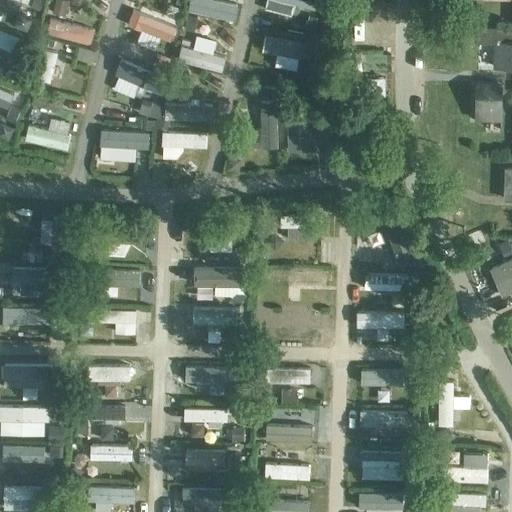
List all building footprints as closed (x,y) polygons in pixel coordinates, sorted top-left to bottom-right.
[(32,0),(31,5),(40,8),(42,0),(32,0)] [(55,0),(53,11),(64,14),(67,0),(55,0)] [(187,0),(186,9),(228,17),(231,3),(214,0),(187,0)] [(166,1),(162,10),(178,17),(182,8),(166,1)] [(291,20),(294,8),(281,4),(278,16),(291,20)] [(188,14),(186,24),(200,26),(201,17),(188,14)] [(44,16),(42,33),(87,39),(89,23),(44,16)] [(306,20),(304,32),(314,34),(317,22),(306,20)] [(378,25),(358,31),(364,48),(383,43),(378,25)] [(0,46),(6,49),(13,32),(0,26),(0,46)] [(495,43),(495,68),(511,68),(511,29),(477,29),(477,43),(495,43)] [(295,70),(300,47),(259,38),(257,48),(271,51),(268,64),(295,70)] [(46,78),(50,48),(39,47),(35,76),(46,78)] [(218,67),(219,49),(178,47),(177,64),(218,67)] [(386,62),(385,49),(371,51),(373,64),(386,62)] [(113,59),(108,73),(137,83),(142,68),(113,59)] [(143,72),(138,84),(154,92),(160,80),(143,72)] [(306,73),(304,87),(314,88),(317,75),(306,73)] [(171,83),(168,97),(183,99),(185,86),(171,83)] [(263,85),(263,94),(276,96),(277,86),(263,85)] [(502,86),(477,85),(476,119),(501,120),(502,86)] [(114,103),(127,105),(129,92),(116,90),(114,103)] [(33,92),(30,104),(42,107),(45,95),(33,92)] [(256,99),(254,143),(271,144),(273,100),(256,99)] [(142,100),(140,111),(161,116),(164,102),(153,100),(153,103),(142,100)] [(29,104),(20,137),(38,142),(47,109),(29,104)] [(155,115),(152,125),(165,129),(168,120),(155,115)] [(311,146),(311,117),(280,117),(280,146),(311,146)] [(141,118),(140,127),(152,128),(152,125),(152,119),(141,118)] [(3,123),(0,129),(0,136),(8,140),(14,129),(3,123)] [(100,127),(99,150),(140,152),(141,130),(100,127)] [(117,153),(116,170),(129,170),(130,154),(117,153)] [(227,157),(226,170),(239,172),(240,158),(227,157)] [(274,213),(275,224),(282,223),(283,232),(309,231),(309,212),(274,213)] [(373,213),(360,218),(365,231),(378,226),(373,213)] [(192,235),(231,236),(232,216),(193,215),(192,235)] [(37,254),(49,254),(49,217),(37,217),(37,254)] [(511,247),(508,239),(500,243),(506,256),(511,253),(511,247)] [(238,248),(231,258),(240,265),(247,255),(238,248)] [(424,254),(413,258),(416,267),(428,262),(424,254)] [(504,298),(511,293),(511,260),(490,273),(504,298)] [(131,283),(132,267),(102,265),(101,281),(131,283)] [(14,279),(14,291),(38,291),(37,266),(6,266),(6,279),(14,279)] [(319,286),(320,269),(281,267),(280,284),(319,286)] [(393,288),(394,271),(362,269),(361,286),(393,288)] [(275,272),(263,272),(263,280),(275,280),(275,272)] [(271,299),(271,286),(259,286),(258,299),(271,299)] [(53,287),(52,304),(65,304),(65,288),(53,287)] [(235,290),(229,301),(239,307),(245,296),(235,290)] [(2,302),(2,320),(35,320),(35,302),(2,302)] [(186,318),(230,321),(231,305),(187,303),(186,318)] [(130,331),(130,306),(105,306),(105,330),(130,331)] [(312,320),(312,306),(276,306),(277,320),(312,320)] [(352,307),(351,337),(382,338),(383,323),(396,324),(397,309),(352,307)] [(270,309),(255,309),(255,321),(270,321),(270,309)] [(419,312),(407,312),(407,322),(419,322),(419,312)] [(81,323),(80,334),(92,335),(92,323),(81,323)] [(215,327),(201,327),(201,341),(215,341),(215,327)] [(33,396),(32,361),(0,361),(0,384),(17,384),(17,397),(33,396)] [(124,377),(124,362),(90,362),(90,377),(124,377)] [(274,379),(305,380),(306,364),(275,363),(274,379)] [(379,380),(379,391),(401,392),(401,368),(368,367),(368,380),(379,380)] [(225,384),(226,376),(184,375),(183,383),(225,384)] [(449,376),(433,376),(433,420),(449,420),(449,376)] [(48,391),(47,400),(62,401),(63,391),(48,391)] [(463,393),(451,393),(451,406),(464,406),(463,393)] [(0,429),(39,430),(39,418),(49,418),(49,401),(0,400),(0,429)] [(84,401),(84,414),(118,413),(118,400),(84,401)] [(179,404),(178,419),(227,421),(228,406),(179,404)] [(258,405),(258,414),(272,415),(272,406),(258,405)] [(394,428),(395,409),(356,407),(355,427),(394,428)] [(86,420),(77,420),(77,431),(86,432),(86,420)] [(61,425),(47,425),(47,441),(61,441),(61,425)] [(244,428),(232,428),(232,440),(244,440),(244,428)] [(1,440),(0,456),(41,458),(42,442),(1,440)] [(180,465),(215,467),(216,446),(182,444),(180,465)] [(48,445),(48,455),(58,456),(59,445),(48,445)] [(287,460),(287,448),(272,447),(271,474),(305,476),(306,461),(287,460)] [(396,469),(397,449),(364,447),(363,467),(396,469)] [(502,450),(459,448),(458,461),(451,461),(451,476),(485,478),(486,463),(501,463),(502,450)] [(78,453),(75,456),(75,461),(78,465),(83,465),(87,461),(87,456),(83,453),(78,453)] [(445,453),(435,453),(435,463),(445,463),(445,453)] [(242,454),(229,454),(229,466),(242,466),(242,454)] [(400,468),(397,482),(409,485),(412,471),(400,468)] [(365,481),(389,481),(389,471),(365,470),(365,481)] [(0,506),(30,506),(29,481),(0,481),(0,506)] [(88,496),(121,497),(122,483),(88,482),(88,496)] [(192,506),(218,508),(219,487),(180,485),(179,500),(193,500),(192,506)] [(275,496),(305,496),(305,485),(275,485),(275,496)] [(482,490),(446,489),(445,511),(459,511),(459,506),(481,507),(482,490)] [(302,511),(303,503),(265,501),(264,511),(302,511)]
